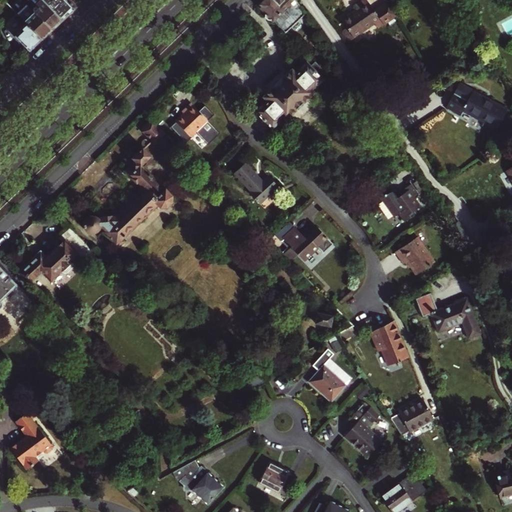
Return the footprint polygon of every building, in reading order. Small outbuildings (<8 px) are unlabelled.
[(27,4),(33,10),(51,29),(62,19),(42,0),(28,0),(30,1),(27,4)] [(42,0),(62,19),(75,6),(69,0),(42,0)] [(305,14),(295,0),(262,0),(258,4),(266,13),(266,16),(269,20),(272,19),(285,33),(305,14)] [(396,16),(388,2),(373,13),(364,0),(362,0),(352,7),(355,12),(341,22),(346,30),(341,34),(346,42),(373,24),(378,20),(382,26),(396,16)] [(25,23),(26,23),(41,39),(51,29),(33,10),(31,12),(33,15),(25,23)] [(33,15),(31,12),(22,20),(25,23),(33,15)] [(373,24),(377,30),(382,26),(378,20),(373,24)] [(41,39),(26,23),(20,29),(22,31),(16,36),(30,50),(41,39)] [(297,66),(286,76),(283,73),(268,88),(271,91),(260,102),(262,104),(255,111),(272,129),(283,117),(286,121),(315,92),(312,89),(314,87),(315,87),(324,79),(320,74),(324,70),(315,61),(311,65),(307,61),(299,68),(297,66)] [(209,85),(202,93),(208,99),(215,92),(209,85)] [(466,103),(451,96),(445,110),(460,116),(462,112),(498,128),(507,108),(471,92),(466,103)] [(181,111),(183,113),(175,121),(190,136),(207,120),(191,102),(181,111)] [(155,144),(166,133),(154,120),(150,121),(143,127),(143,132),(155,144)] [(143,148),(133,148),(75,205),(75,215),(85,225),(85,228),(89,232),(95,232),(100,228),(119,247),(125,241),(123,239),(159,204),(162,206),(167,206),(173,201),(172,195),(166,188),(165,189),(142,165),(151,156),(143,148)] [(245,163),(234,173),(250,191),(249,192),(261,205),(279,187),(268,175),(262,180),(245,163)] [(413,184),(401,192),(403,195),(399,198),(397,195),(393,190),(382,197),(394,217),(399,214),(405,222),(417,214),(415,212),(422,207),(417,199),(420,197),(420,195),(413,184)] [(289,220),(277,232),(284,239),(296,228),(289,220)] [(458,223),(453,227),(471,252),(476,248),(458,223)] [(315,224),(309,230),(310,233),(305,237),(303,235),(296,228),(284,239),(299,254),(306,260),(315,251),(320,256),(334,243),(315,224)] [(418,237),(396,253),(404,265),(406,264),(408,262),(411,266),(418,276),(436,263),(418,237)] [(51,280),(61,270),(62,272),(64,270),(67,271),(70,270),(72,267),(71,263),(72,262),(71,260),(78,254),(64,240),(46,257),(41,251),(19,273),(30,285),(43,272),(51,280)] [(0,300),(17,284),(0,266),(0,308),(2,306),(3,302),(0,300)] [(431,294),(416,299),(423,316),(431,313),(442,341),(463,333),(466,339),(481,333),(467,299),(437,310),(431,294)] [(370,329),(374,340),(378,351),(382,350),(388,365),(408,358),(393,321),(370,329)] [(355,334),(352,327),(337,335),(341,342),(355,334)] [(311,366),(317,372),(307,383),(329,403),(351,380),(330,359),(334,355),(328,349),(311,366)] [(256,369),(242,377),(246,384),(261,376),(256,369)] [(231,391),(246,384),(242,377),(228,384),(231,391)] [(400,415),(391,420),(400,437),(409,432),(410,433),(434,420),(423,400),(399,413),(400,415)] [(346,422),(352,427),(342,438),(365,458),(379,442),(364,428),(370,422),(371,423),(378,416),(369,408),(367,410),(361,405),(346,422)] [(27,435),(24,437),(18,442),(11,447),(28,469),(40,460),(37,456),(44,451),(45,452),(48,453),(53,449),(54,446),(28,412),(16,421),(27,435)] [(207,504),(221,487),(196,467),(195,469),(191,460),(168,472),(170,477),(172,476),(175,479),(174,481),(180,485),(180,489),(187,488),(207,504)] [(270,462),(259,482),(285,497),(296,476),(270,462)] [(507,470),(494,473),(503,506),(511,503),(511,472),(508,474),(507,470)] [(381,496),(390,511),(397,511),(425,494),(413,475),(381,496)] [(326,506),(319,502),(313,511),(348,511),(329,501),(326,506)]
